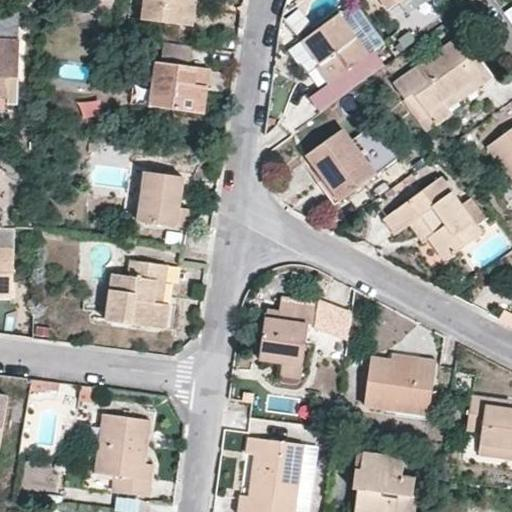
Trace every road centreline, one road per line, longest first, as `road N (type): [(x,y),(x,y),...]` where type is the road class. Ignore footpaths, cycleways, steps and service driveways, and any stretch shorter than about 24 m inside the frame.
road 1 (residential): [(236,204),(511,350)]
road 2 (residential): [(0,353),(211,381)]
road 3 (residential): [(267,0),(236,204)]
road 4 (residential): [(236,204),(211,381)]
road 5 (residential): [(211,381),(194,511)]
